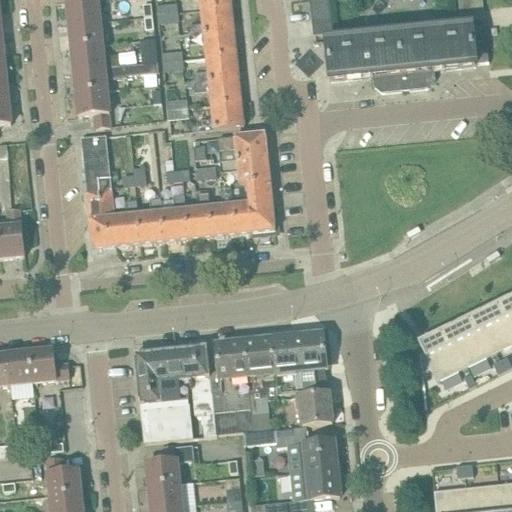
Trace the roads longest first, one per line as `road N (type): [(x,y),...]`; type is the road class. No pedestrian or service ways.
road 1 (residential): [(63,286),(32,0)]
road 2 (residential): [(321,261),(63,286)]
road 3 (tertiary): [(99,327),(324,297)]
road 4 (residential): [(511,103),(307,123)]
road 5 (residential): [(99,327),(117,511)]
road 6 (tertiary): [(349,292),(414,267),(511,208)]
road 7 (residential): [(369,458),(349,292)]
road 8 (residential): [(307,123),(321,261)]
road 9 (residential): [(269,0),(283,80),(304,103),(307,123)]
